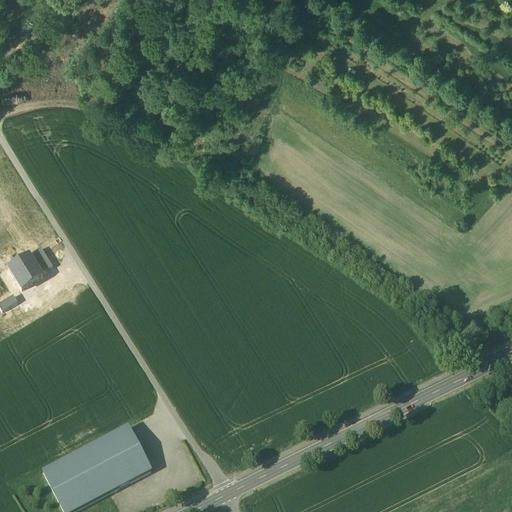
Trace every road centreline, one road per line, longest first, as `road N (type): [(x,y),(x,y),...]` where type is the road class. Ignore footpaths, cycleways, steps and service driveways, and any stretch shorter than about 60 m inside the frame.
road 1 (track): [(0,118),(39,109),(93,112),(131,132),(224,185),(408,316),(462,380)]
road 2 (unclassified): [(228,496),(0,138)]
road 3 (secondary): [(511,355),(228,496)]
